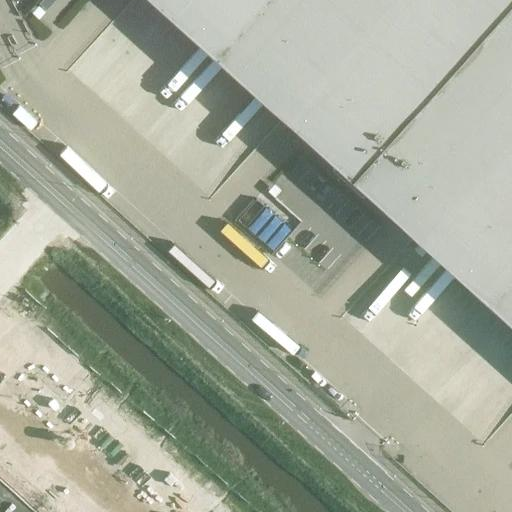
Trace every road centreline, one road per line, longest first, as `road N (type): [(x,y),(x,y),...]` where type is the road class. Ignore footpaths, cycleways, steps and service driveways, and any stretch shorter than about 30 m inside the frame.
road 1 (tertiary): [(408,511),(0,143)]
road 2 (unknown): [(0,26),(78,119),(259,258),(383,369)]
road 3 (unknown): [(383,369),(480,456)]
